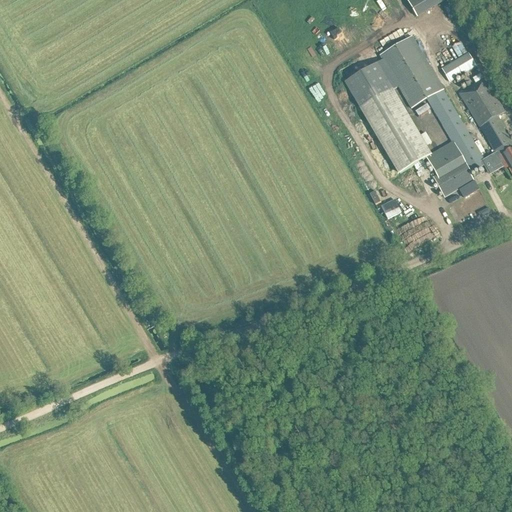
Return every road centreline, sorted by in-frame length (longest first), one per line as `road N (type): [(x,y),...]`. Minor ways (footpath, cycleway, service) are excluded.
road 1 (track): [(0,426),(511,225)]
road 2 (track): [(156,362),(0,94)]
road 3 (track): [(156,362),(246,511)]
road 4 (track): [(177,354),(264,500)]
